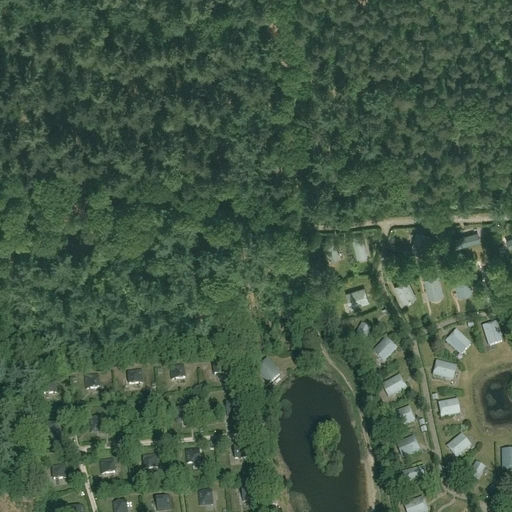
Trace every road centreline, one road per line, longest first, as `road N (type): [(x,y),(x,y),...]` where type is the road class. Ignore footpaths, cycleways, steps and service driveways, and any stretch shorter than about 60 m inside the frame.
road 1 (track): [(295,203),(322,352),(355,377),(382,511)]
road 2 (track): [(295,203),(0,174)]
road 3 (track): [(273,0),(295,203)]
